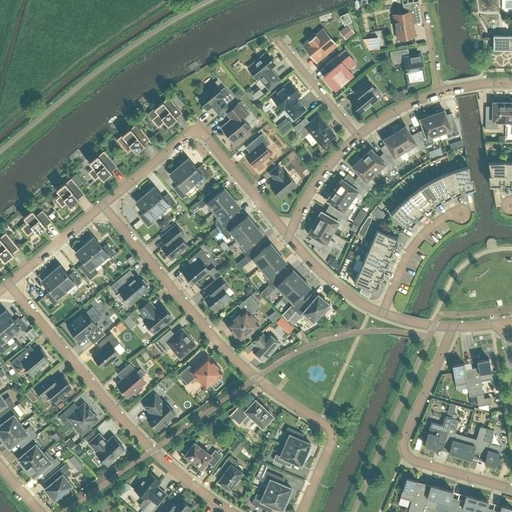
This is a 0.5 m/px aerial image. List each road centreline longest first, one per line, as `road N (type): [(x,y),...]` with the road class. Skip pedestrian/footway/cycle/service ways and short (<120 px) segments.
road 1 (residential): [(300,511),(329,429),(239,364),(102,205)]
road 2 (residential): [(230,511),(124,423),(8,283)]
road 3 (residential): [(102,205),(196,126),(287,235)]
road 4 (residential): [(511,489),(416,462),(402,449),(452,327)]
road 5 (residential): [(382,312),(420,236),(460,213)]
road 6 (residential): [(357,136),(276,39)]
road 7 (residential): [(287,235),(331,281),(382,312)]
road 8 (residential): [(357,136),(320,174),(287,235)]
road 9 (residential): [(8,283),(102,205)]
